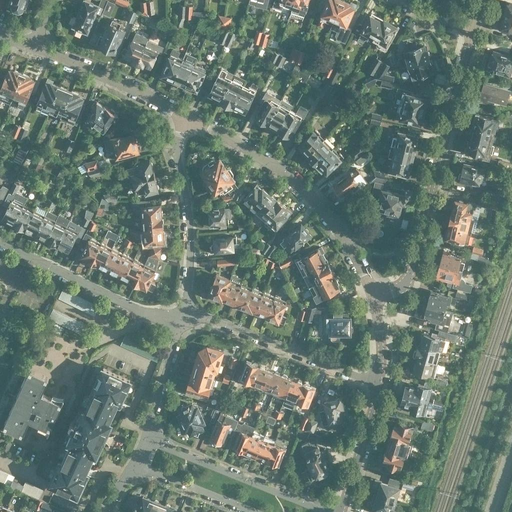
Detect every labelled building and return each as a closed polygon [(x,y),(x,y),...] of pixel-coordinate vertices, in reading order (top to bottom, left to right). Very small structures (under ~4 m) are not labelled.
[(10,0),(9,3),(13,5),(12,6),(14,10),(19,11),(22,10),(26,0),(10,0)] [(81,6),(71,27),(86,33),(95,13),(99,15),(100,15),(103,9),(104,9),(107,0),(101,0),(98,7),(84,1),(82,6),(81,6)] [(116,0),(115,4),(126,8),(129,1),(127,0),(116,0)] [(249,0),(248,3),(254,5),(254,6),(266,9),(268,0),(249,0)] [(292,9),(294,0),(274,0),(273,7),(281,9),(282,6),(292,9)] [(294,0),(292,9),(293,9),(290,17),(302,21),(308,4),(307,3),(307,0),(294,0)] [(332,25),(342,1),(340,0),(326,0),(325,2),(327,3),(317,25),(320,27),(321,24),(323,25),(325,22),(332,25)] [(154,1),(146,2),(147,9),(148,14),(148,16),(154,19),(154,13),(156,13),(154,1)] [(342,1),(332,25),(330,28),(337,31),(336,35),(337,39),(344,42),(350,30),(345,28),(351,14),(353,14),(355,9),(349,6),(350,4),(342,1)] [(511,5),(507,3),(503,16),(511,18),(511,5)] [(106,5),(100,20),(107,23),(113,8),(106,5)] [(179,16),(185,18),(192,19),(193,6),(180,5),(179,16)] [(126,19),(133,22),(137,13),(130,10),(126,19)] [(194,11),(193,19),(203,20),(203,12),(194,11)] [(216,27),(223,29),(225,16),(219,15),(216,27)] [(185,18),(179,16),(179,17),(175,25),(181,28),(185,18)] [(231,18),(225,16),(223,29),(229,30),(231,18)] [(372,40),(383,21),(375,17),(374,19),(370,16),(360,34),(361,35),(358,40),(363,43),(366,37),(372,40)] [(511,18),(503,16),(499,28),(511,31),(511,18)] [(148,25),(152,27),(156,20),(151,18),(148,25)] [(96,45),(114,53),(123,31),(118,29),(121,24),(112,20),(108,30),(106,30),(102,38),(100,37),(96,45)] [(156,20),(152,27),(159,30),(162,22),(156,20)] [(383,21),(372,40),(378,44),(384,48),(394,30),(390,27),(390,26),(383,21)] [(196,27),(208,32),(210,26),(198,22),(196,27)] [(225,29),(219,42),(224,45),(224,44),(230,31),(227,30),(225,29)] [(230,31),(224,44),(230,47),(236,34),(230,31)] [(254,42),(260,44),(262,32),(257,31),(254,42)] [(262,32),(260,44),(267,45),(270,34),(262,32)] [(132,62),(137,65),(146,43),(140,40),(138,43),(132,40),(125,58),(132,61),(132,62)] [(146,43),(137,65),(143,67),(143,66),(151,69),(158,52),(161,54),(164,47),(148,40),(146,43)] [(402,57),(398,59),(401,68),(409,65),(429,59),(425,46),(401,53),(402,57)] [(289,60),(294,62),(299,50),(293,47),(292,50),(288,48),(286,55),(290,56),(289,60)] [(162,75),(174,81),(183,60),(177,57),(179,52),(171,49),(169,54),(171,54),(162,75)] [(299,50),(294,62),(301,64),(306,52),(299,50)] [(270,61),(275,64),(280,54),(275,51),(270,61)] [(183,60),(174,81),(184,85),(194,64),(196,58),(185,53),(183,59),(183,60)] [(511,55),(511,58),(492,53),(490,60),(489,60),(487,67),(489,70),(496,72),(496,71),(500,72),(499,75),(508,78),(511,66),(511,65),(511,55)] [(280,54),(275,64),(281,67),(286,57),(280,54)] [(368,72),(373,75),(381,61),(376,58),(368,72)] [(429,59),(409,65),(411,72),(409,73),(411,79),(433,72),(429,59)] [(389,66),(381,61),(373,75),(376,76),(379,77),(385,74),(389,66)] [(330,63),(322,79),(328,82),(328,81),(336,66),(330,63)] [(194,64),(184,85),(197,91),(206,69),(195,65),(194,64)] [(336,66),(328,81),(334,84),(342,69),(336,66)] [(214,99),(221,102),(234,75),(221,69),(209,95),(215,98),(214,99)] [(7,76),(0,92),(0,100),(10,105),(13,98),(22,74),(14,71),(13,73),(9,71),(7,76)] [(22,74),(13,98),(20,101),(18,107),(22,109),(32,86),(34,81),(29,79),(30,78),(22,74)] [(377,79),(392,82),(394,77),(385,74),(379,77),(376,76),(375,78),(377,79)] [(221,102),(232,108),(245,81),(234,75),(221,102)] [(377,79),(376,83),(382,84),(381,86),(391,88),(392,82),(377,79)] [(245,81),(232,108),(238,111),(238,109),(245,112),(258,86),(252,83),(249,87),(244,85),(246,81),(245,81)] [(321,92),(326,95),(332,87),(327,83),(321,92)] [(355,83),(353,89),(360,92),(363,86),(355,83)] [(36,108),(49,113),(59,87),(51,84),(50,86),(46,84),(45,88),(44,88),(36,108)] [(488,99),(506,104),(510,91),(484,84),(481,97),(482,97),(480,101),(487,103),(488,99)] [(327,96),(333,100),(338,92),(334,86),(327,96)] [(49,113),(60,118),(71,92),(59,87),(49,113)] [(391,101),(390,103),(399,105),(425,112),(427,104),(425,103),(426,99),(409,94),(410,92),(397,88),(394,102),(391,101)] [(258,112),(255,117),(260,120),(259,122),(266,126),(277,105),(281,100),(266,91),(259,103),(262,105),(257,112),(258,112)] [(71,92),(60,118),(76,125),(84,105),(81,103),(83,99),(78,97),(79,95),(71,92)] [(277,105),(266,126),(277,132),(288,112),(289,112),(290,110),(292,106),(281,99),(281,100),(277,105)] [(89,119),(86,125),(90,128),(98,133),(102,130),(105,126),(107,127),(111,121),(113,122),(118,116),(104,106),(104,107),(97,102),(92,108),(93,109),(90,114),(91,115),(89,119)] [(358,105),(352,111),(357,115),(363,110),(358,105)] [(425,112),(399,105),(396,118),(420,124),(421,119),(423,120),(425,112)] [(288,112),(277,132),(283,136),(284,135),(289,138),(292,132),(293,132),(301,117),(303,118),(308,111),(300,106),(296,113),(290,110),(289,112),(288,112)] [(371,118),(381,121),(383,115),(372,112),(371,118)] [(472,121),(471,124),(473,126),(472,127),(497,133),(499,125),(503,126),(505,118),(498,117),(498,120),(476,114),(474,120),(472,121)] [(381,121),(371,118),(369,124),(380,127),(381,121)] [(13,136),(19,138),(23,127),(17,125),(13,136)] [(23,127),(19,138),(26,141),(30,130),(23,127)] [(470,129),(469,132),(471,135),(469,140),(491,145),(492,144),(492,141),(495,142),(498,133),(497,133),(472,127),(472,128),(470,129)] [(301,151),(307,156),(322,141),(318,136),(319,134),(315,129),(302,141),(303,142),(299,146),(302,150),(301,151)] [(394,130),(391,144),(414,150),(415,148),(417,147),(418,144),(416,142),(418,136),(394,130)] [(112,139),(104,141),(106,149),(109,151),(115,150),(117,157),(138,151),(141,148),(141,145),(140,143),(136,144),(133,135),(119,138),(119,137),(112,139)] [(65,155),(69,157),(75,141),(68,138),(63,150),(66,151),(65,155)] [(467,147),(466,153),(488,158),(489,153),(492,154),(494,145),(492,144),(491,145),(469,140),(467,141),(466,144),(467,147)] [(322,141),(307,156),(311,161),(310,162),(314,166),(315,165),(316,166),(331,150),(322,141)] [(361,157),(356,161),(366,153),(364,150),(368,147),(364,142),(350,153),(354,158),(359,154),(361,157)] [(414,150),(391,144),(388,157),(411,163),(414,150)] [(331,150),(316,166),(322,172),(324,170),(327,173),(334,166),(343,157),(339,153),(336,155),(331,150)] [(366,153),(356,161),(359,165),(370,157),(366,153)] [(386,165),(384,173),(388,174),(393,175),(394,173),(408,176),(410,169),(410,170),(412,169),(412,165),(411,164),(411,163),(388,157),(386,165)] [(83,163),(88,171),(100,168),(100,167),(111,164),(110,158),(98,161),(98,159),(83,163)] [(230,195),(233,200),(238,188),(234,186),(231,182),(233,180),(231,178),(233,177),(233,175),(229,169),(227,169),(226,169),(223,166),(221,165),(218,161),(212,159),(208,162),(227,191),(231,195),(230,195)] [(130,168),(127,169),(129,176),(131,175),(132,178),(127,179),(128,183),(154,176),(150,160),(138,164),(138,166),(130,168)] [(511,163),(498,160),(497,167),(511,170),(511,163)] [(34,168),(40,171),(43,165),(37,162),(34,168)] [(227,191),(208,162),(203,166),(202,172),(205,176),(205,179),(208,183),(206,184),(206,186),(209,191),(211,192),(213,191),(215,194),(219,191),(220,193),(223,192),(224,193),(227,191)] [(459,173),(458,177),(460,179),(459,181),(479,185),(480,181),(483,182),(485,175),(488,175),(489,170),(483,169),(463,165),(461,172),(459,173)] [(100,168),(88,171),(92,177),(101,174),(100,168)] [(333,185),(341,195),(357,183),(353,177),(359,173),(356,168),(333,185)] [(376,177),(387,181),(387,180),(384,179),(385,173),(374,170),(376,177)] [(60,171),(57,177),(62,179),(65,173),(60,171)] [(154,176),(128,183),(129,186),(134,185),(137,194),(145,192),(145,194),(158,191),(154,176)] [(376,177),(369,184),(382,188),(382,189),(380,199),(381,199),(381,201),(379,201),(377,202),(377,204),(377,206),(379,208),(378,209),(387,212),(387,213),(389,214),(389,215),(390,217),(394,218),(396,216),(398,216),(401,204),(403,204),(405,195),(404,195),(405,190),(392,187),(391,191),(385,190),(387,181),(376,177)] [(14,193),(15,194),(20,185),(15,182),(10,191),(14,193)] [(0,201),(2,203),(9,188),(3,185),(1,189),(0,187),(0,201)] [(245,198),(258,210),(270,195),(263,189),(262,189),(257,185),(245,198)] [(74,186),(70,194),(76,197),(79,189),(74,186)] [(238,188),(233,200),(235,199),(239,201),(244,190),(239,187),(239,188),(238,188)] [(496,189),(494,196),(504,198),(506,191),(496,189)] [(12,200),(3,218),(14,224),(23,205),(27,197),(16,192),(15,194),(14,193),(11,199),(12,200)] [(270,195),(258,210),(257,211),(262,215),(261,217),(265,221),(267,219),(281,203),(272,196),(270,195)] [(452,210),(451,215),(471,220),(478,222),(482,205),(477,204),(467,201),(467,203),(455,200),(454,202),(453,202),(452,206),(453,207),(452,210)] [(485,207),(496,210),(498,203),(487,200),(485,207)] [(281,203),(267,219),(272,224),(270,226),(275,230),(287,216),(286,216),(290,211),(281,203)] [(23,205),(14,224),(25,229),(34,211),(23,205)] [(139,207),(140,219),(161,217),(160,205),(139,207)] [(37,206),(34,211),(25,229),(36,234),(48,211),(37,206)] [(208,209),(210,227),(228,225),(227,219),(229,219),(231,217),(230,210),(228,208),(225,208),(224,210),(224,211),(222,212),(222,208),(208,209)] [(58,216),(48,211),(36,234),(46,240),(58,216)] [(70,220),(59,214),(58,216),(46,240),(57,245),(66,226),(69,220),(70,220)] [(448,221),(447,224),(448,225),(448,226),(471,232),(475,233),(478,222),(471,220),(451,215),(450,219),(448,221)] [(85,217),(81,224),(87,226),(90,220),(85,217)] [(161,217),(140,219),(142,231),(162,230),(161,217)] [(66,226),(57,245),(68,250),(74,240),(79,242),(86,228),(69,220),(66,226)] [(92,221),(88,228),(93,231),(97,224),(92,221)] [(301,224),(283,239),(284,239),(281,242),(285,247),(287,245),(291,250),(295,248),(296,249),(311,237),(301,224)] [(446,232),(445,236),(446,237),(446,238),(468,244),(471,232),(448,226),(447,229),(448,229),(447,231),(446,232)] [(162,230),(142,231),(143,243),(163,241),(162,230)] [(86,233),(77,251),(82,254),(81,257),(92,262),(101,243),(92,239),(93,236),(86,233)] [(237,244),(236,237),(213,238),(214,244),(212,245),(212,246),(212,247),(213,249),(213,250),(214,250),(214,252),(234,251),(234,253),(239,253),(239,244),(237,244)] [(101,243),(92,262),(103,268),(112,249),(101,243)] [(267,243),(262,250),(267,253),(272,246),(267,243)] [(272,246),(267,253),(271,256),(278,246),(274,243),(272,246)] [(150,251),(161,254),(163,247),(152,244),(150,251)] [(296,262),(303,275),(327,263),(323,253),(324,253),(321,247),(314,251),(314,252),(308,255),(308,256),(296,262)] [(478,255),(482,256),(484,250),(474,247),(472,253),(478,255)] [(112,249),(103,268),(114,273),(123,254),(112,249)] [(145,265),(135,284),(146,289),(147,288),(152,291),(157,280),(152,278),(155,270),(158,263),(159,259),(160,259),(161,254),(150,251),(149,256),(145,265)] [(439,264),(462,271),(466,258),(443,251),(441,257),(440,258),(439,261),(440,262),(439,264)] [(291,256),(278,262),(282,269),(294,262),(300,259),(297,253),(291,256)] [(123,254),(114,273),(124,278),(134,259),(123,254)] [(217,260),(218,266),(242,263),(242,257),(217,260)] [(134,259),(124,278),(135,284),(145,265),(134,259)] [(328,265),(327,263),(303,275),(309,287),(333,275),(331,269),(332,269),(333,267),(332,265),(330,264),(328,265)] [(462,271),(439,264),(439,265),(438,265),(437,269),(437,271),(436,276),(448,280),(447,286),(448,286),(471,292),(472,285),(465,283),(465,282),(465,281),(464,279),(462,278),(461,278),(460,278),(462,271)] [(222,300),(222,299),(230,279),(216,274),(212,284),(213,284),(209,293),(211,294),(210,295),(222,300)] [(230,279),(222,299),(234,303),(241,284),(243,279),(232,274),(230,279)] [(319,307),(327,307),(323,298),(328,295),(328,296),(334,292),(335,293),(342,289),(339,283),(338,284),(333,275),(309,287),(319,307)] [(237,305),(244,308),(252,288),(241,284),(234,303),(237,304),(237,305)] [(263,293),(252,288),(244,308),(252,311),(252,310),(256,312),(263,293)] [(59,299),(96,312),(100,302),(63,289),(59,299)] [(431,291),(427,304),(445,309),(446,303),(449,304),(450,303),(454,304),(455,300),(458,300),(465,302),(468,292),(470,293),(471,292),(457,289),(456,292),(449,290),(448,292),(448,295),(438,293),(431,291)] [(275,297),(263,293),(256,312),(267,316),(275,297)] [(267,316),(267,317),(284,324),(287,317),(281,314),(286,302),(275,297),(267,316)] [(427,304),(424,317),(449,325),(450,319),(452,311),(445,309),(427,304)] [(305,319),(312,322),(314,314),(316,307),(308,308),(307,311),(305,319)] [(305,319),(307,311),(302,309),(299,319),(305,320),(305,319)] [(80,329),(83,320),(60,312),(57,321),(80,329)] [(347,313),(327,313),(327,324),(330,324),(330,334),(330,339),(332,341),(337,341),(339,339),(339,334),(350,334),(350,332),(351,332),(352,331),(352,327),(351,325),(350,325),(350,317),(347,317),(347,313)] [(418,345),(441,351),(442,352),(446,338),(431,334),(430,335),(428,335),(428,333),(424,332),(422,334),(420,337),(421,339),(419,345),(418,345)] [(449,332),(447,339),(455,341),(457,335),(449,332)] [(441,351),(418,345),(416,349),(414,350),(413,356),(414,358),(437,364),(441,351)] [(197,358),(217,364),(219,364),(223,351),(207,346),(205,351),(201,350),(200,352),(199,352),(197,358)] [(232,357),(229,367),(235,368),(238,359),(232,357)] [(193,369),(213,375),(217,364),(197,358),(193,369)] [(437,364),(414,358),(415,358),(412,371),(434,378),(438,365),(437,364)] [(239,381),(238,385),(243,387),(244,383),(251,386),(258,367),(247,361),(239,381)] [(258,367),(251,386),(262,390),(269,371),(258,367),(259,366),(258,366),(258,367)] [(60,461),(50,483),(77,495),(87,474),(84,473),(93,453),(96,454),(111,422),(108,421),(117,402),(119,403),(129,381),(103,369),(93,390),(95,391),(86,411),(84,410),(82,415),(80,414),(77,419),(75,422),(73,421),(72,421),(71,421),(70,422),(70,423),(70,424),(70,425),(71,426),(73,427),(72,430),(69,437),(71,438),(69,442),(71,443),(63,463),(60,461)] [(213,375),(193,369),(190,381),(210,387),(213,375)] [(262,390),(272,395),(280,375),(270,370),(269,371),(262,390)] [(13,400),(1,425),(3,428),(21,436),(23,435),(30,421),(50,430),(56,418),(55,418),(57,414),(58,414),(62,404),(42,394),(47,384),(42,382),(44,377),(32,372),(30,376),(24,374),(15,395),(13,400)] [(280,375),(272,395),(284,399),(292,380),(292,379),(280,375)] [(434,384),(446,387),(447,381),(436,378),(434,384)] [(292,380),(284,399),(295,404),(303,384),(292,380)] [(210,387),(190,381),(186,392),(206,398),(210,387)] [(303,383),(303,384),(295,404),(306,408),(314,388),(303,383)] [(403,395),(427,401),(430,389),(418,385),(416,389),(415,389),(414,388),(410,386),(409,387),(406,386),(405,388),(403,389),(403,392),(403,394),(403,395)] [(227,397),(232,399),(235,390),(231,388),(227,397)] [(432,403),(427,401),(403,395),(403,396),(401,397),(400,400),(401,401),(401,403),(403,404),(404,405),(408,406),(410,405),(411,406),(410,410),(423,414),(425,408),(432,410),(433,408),(442,411),(444,406),(432,403)] [(323,421),(327,419),(328,423),(343,420),(340,409),(343,408),(340,398),(323,402),(325,410),(321,411),(323,421)] [(208,399),(207,404),(216,407),(218,402),(208,399)] [(178,414),(182,423),(200,414),(196,406),(193,405),(189,406),(182,404),(179,411),(180,413),(178,414)] [(244,406),(241,415),(245,417),(249,408),(244,406)] [(200,414),(182,423),(185,431),(188,429),(189,432),(198,435),(200,428),(203,426),(204,423),(200,414)] [(212,434),(210,439),(213,440),(216,441),(222,444),(222,443),(226,434),(232,437),(238,420),(226,415),(226,416),(223,415),(220,414),(212,434)] [(298,427),(305,429),(310,418),(303,415),(298,427)] [(310,418),(305,429),(305,430),(314,433),(318,421),(310,418)] [(423,420),(421,427),(432,430),(435,423),(423,420)] [(233,448),(244,452),(253,432),(254,428),(243,424),(243,426),(237,423),(233,434),(238,436),(233,448)] [(390,437),(410,444),(411,443),(413,435),(415,434),(417,429),(399,424),(399,426),(394,425),(390,437)] [(296,435),(307,440),(310,433),(299,428),(296,435)] [(244,452),(255,457),(264,437),(253,432),(244,452)] [(327,444),(329,438),(319,436),(318,442),(327,444)] [(264,437),(255,457),(267,462),(274,441),(264,437)] [(274,441),(267,462),(277,466),(280,460),(286,462),(290,452),(284,450),(288,440),(283,438),(282,440),(277,437),(275,441),(274,441)] [(386,450),(407,456),(415,459),(417,454),(411,452),(413,444),(411,443),(410,444),(390,437),(391,438),(387,450),(386,450)] [(320,452),(315,441),(302,447),(307,457),(306,457),(311,467),(306,470),(311,480),(319,476),(321,477),(323,478),(325,477),(325,475),(325,473),(329,471),(326,465),(327,464),(325,461),(326,460),(322,451),(320,452)] [(407,456),(386,450),(382,462),(387,464),(386,466),(403,472),(405,467),(404,465),(407,456)] [(15,489),(19,491),(20,490),(20,491),(23,484),(13,479),(10,486),(12,487),(12,488),(15,489)] [(374,495),(394,501),(398,489),(381,484),(381,482),(375,480),(373,487),(376,488),(374,495)] [(23,490),(40,497),(44,488),(27,481),(23,490)] [(390,511),(394,501),(374,495),(372,501),(368,500),(366,509),(373,511),(374,509),(384,511),(390,511)] [(136,506),(133,511),(147,511),(152,501),(143,497),(139,507),(136,506)] [(41,508),(43,502),(43,501),(38,499),(34,508),(40,510),(41,508)] [(147,511),(161,511),(164,506),(152,501),(147,511)] [(43,502),(41,508),(50,511),(51,511),(54,506),(43,502)]
